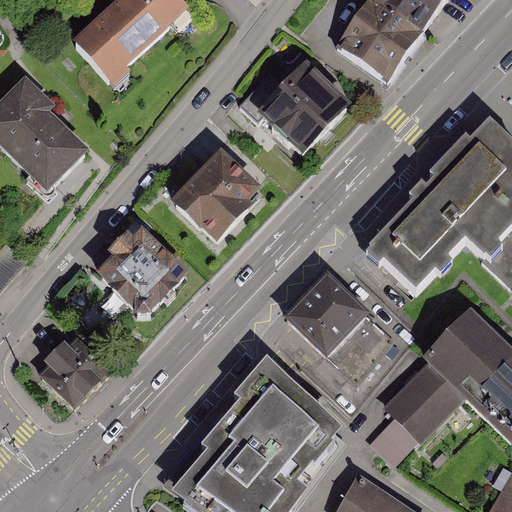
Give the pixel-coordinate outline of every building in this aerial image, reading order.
[(164,0),(129,0),(71,53),(110,96),(188,26),(164,0)] [(373,0),(335,57),(389,93),(450,0),(373,0)] [(349,119),(302,78),(258,128),(304,169),(349,119)] [(23,89),(0,112),(0,160),(44,204),(86,161),(49,124),(54,119),(23,89)] [(511,239),(511,158),(489,133),(368,254),(415,301),(465,250),(511,298),(511,240),(511,239)] [(264,200),(219,160),(171,213),(216,254),(264,200)] [(139,236),(93,284),(141,330),(186,282),(139,236)] [(6,247),(0,253),(0,300),(29,266),(6,247)] [(324,283),(283,327),(356,393),(397,349),(324,283)] [(511,477),(491,511),(511,511),(511,366),(466,323),(421,372),(426,377),(383,419),(422,454),(461,412),(511,460),(511,477)] [(72,340),(35,381),(76,418),(113,377),(72,340)] [(208,463),(172,505),(181,511),(303,511),(308,505),(296,497),(341,443),(267,369),(235,407),(240,411),(200,458),(208,463)] [(407,511),(361,485),(344,511),(407,511)]
